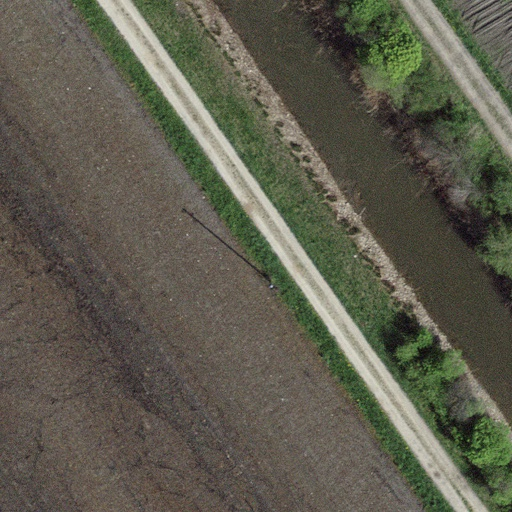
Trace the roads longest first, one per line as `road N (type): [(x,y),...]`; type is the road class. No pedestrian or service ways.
road 1 (track): [(475,511),(118,0)]
road 2 (track): [(402,0),(511,156)]
